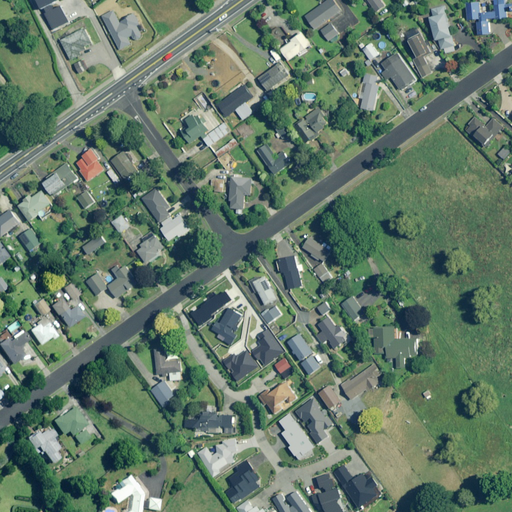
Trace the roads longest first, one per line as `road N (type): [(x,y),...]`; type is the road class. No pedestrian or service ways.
road 1 (residential): [(234,247),(511,56)]
road 2 (residential): [(0,419),(234,247)]
road 3 (residential): [(120,88),(234,247)]
road 4 (primary): [(244,0),(120,88)]
road 5 (primary): [(120,88),(0,174)]
